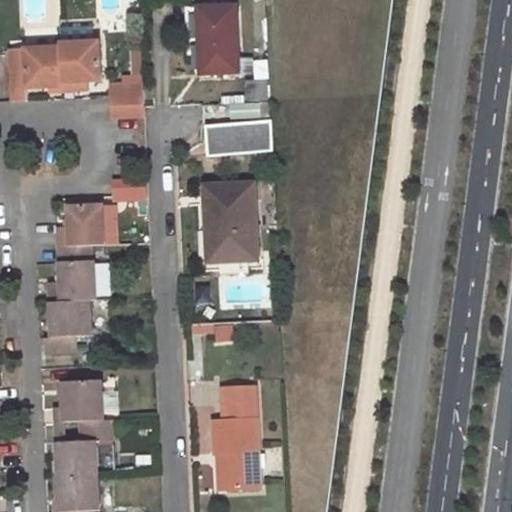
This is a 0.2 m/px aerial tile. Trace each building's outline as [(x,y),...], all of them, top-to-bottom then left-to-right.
[(198,9),(201,76),(241,74),(238,8),(198,9)] [(75,94),(74,85),(99,84),(97,44),(57,46),(57,50),(59,90),(59,94),(75,94)] [(26,103),(25,91),(59,90),(57,50),(22,51),(24,73),(9,73),(10,104),(26,103)] [(108,100),(143,98),(142,90),(108,91),(108,100)] [(143,98),(108,100),(109,121),(144,119),(143,109),(143,98)] [(244,143),(268,142),(266,122),(206,124),(208,156),(245,154),(244,143)] [(112,185),(113,201),(147,199),(146,183),(112,185)] [(214,263),(257,260),(252,186),(204,189),(206,230),(212,229),(214,263)] [(103,207),(69,208),(69,227),(58,227),(59,245),(91,243),(105,242),(103,207)] [(91,243),(59,245),(59,263),(92,261),(91,243)] [(90,300),(96,300),(96,296),(95,264),(95,261),(92,261),(59,263),(60,282),(48,283),(49,302),(90,300)] [(109,263),(95,264),(96,296),(110,295),(109,263)] [(92,334),(90,300),(49,302),(51,336),(43,337),(44,351),(76,350),(75,335),(92,334)] [(54,405),(54,421),(64,420),(79,419),(104,418),(103,378),(63,380),(63,404),(54,405)] [(230,421),(225,421),(215,422),(216,456),(219,455),(225,454),(227,490),(260,488),(255,388),(223,390),(224,406),(230,406),(230,421)] [(80,439),(64,440),(55,441),(57,476),(98,474),(97,440),(114,438),(113,418),(104,418),(79,419),(80,439)] [(64,420),(54,421),(55,441),(64,440),(64,420)] [(219,455),(220,490),(227,490),(225,454),(219,455)] [(98,474),(57,476),(58,511),(88,511),(88,510),(100,509),(98,474)]
